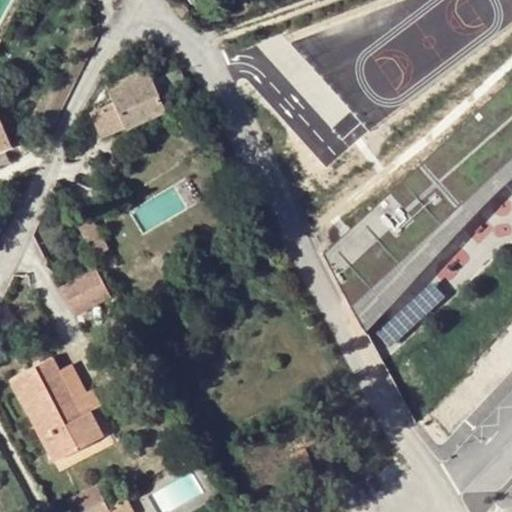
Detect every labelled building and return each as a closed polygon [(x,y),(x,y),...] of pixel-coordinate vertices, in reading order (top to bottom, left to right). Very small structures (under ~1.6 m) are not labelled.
[(177,0),(172,5),(182,17),(191,10),(182,0),(177,0)] [(113,100),(90,111),(101,136),(165,108),(157,92),(167,88),(161,75),(151,80),(145,66),(106,83),(113,100)] [(511,74),(348,227),(344,230),(322,250),(350,303),(487,173),(511,151),(511,74)] [(0,151),(8,148),(0,126),(0,151)] [(511,151),(487,173),(350,303),(366,332),(511,183),(511,151)] [(110,292),(95,266),(60,285),(75,311),(110,292)] [(431,283),(377,333),(390,347),(444,297),(431,283)] [(51,356),(44,360),(52,374),(58,370),(51,356)] [(81,414),(58,370),(52,374),(44,360),(10,377),(30,417),(52,459),(53,459),(99,435),(91,418),(87,410),(81,414)] [(58,370),(81,414),(87,410),(98,405),(91,391),(84,394),(69,364),(58,370)] [(67,500),(72,511),(79,511),(102,500),(95,485),(67,500)] [(102,500),(79,511),(108,511),(102,499),(102,500)]
